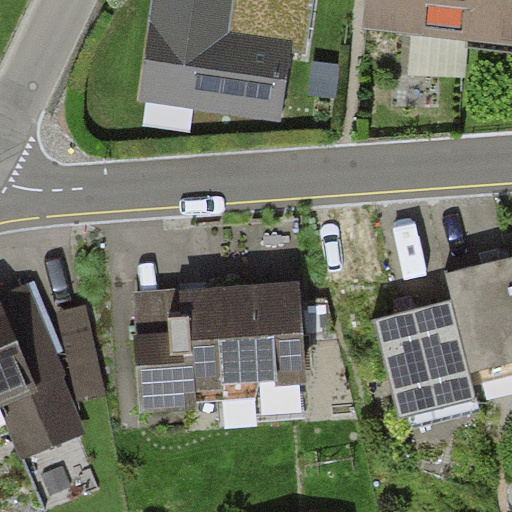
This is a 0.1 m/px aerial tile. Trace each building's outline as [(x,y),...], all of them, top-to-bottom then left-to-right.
[(158,0),(143,103),(286,125),(295,62),(304,63),(313,0),(158,0)] [(511,0),(381,0),(378,32),(511,47),(511,0)] [(471,367),(511,357),(511,261),(449,277),(471,367)] [(187,384),(303,379),(299,287),(184,291),(187,384)] [(0,401),(12,434),(73,409),(26,290),(0,299),(0,401)] [(180,303),(134,305),(142,430),(187,427),(180,303)] [(401,427),(476,409),(454,318),(379,336),(401,427)]
